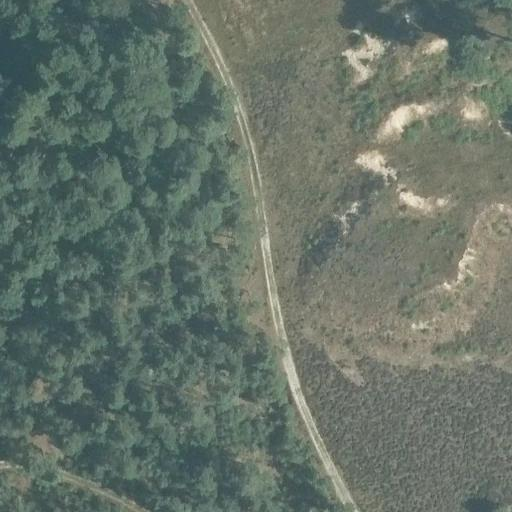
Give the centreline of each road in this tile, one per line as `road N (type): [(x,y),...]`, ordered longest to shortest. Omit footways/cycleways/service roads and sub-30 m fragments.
road 1 (track): [(351,511),(308,417),(247,156),(185,0)]
road 2 (track): [(0,465),(44,469),(141,511)]
